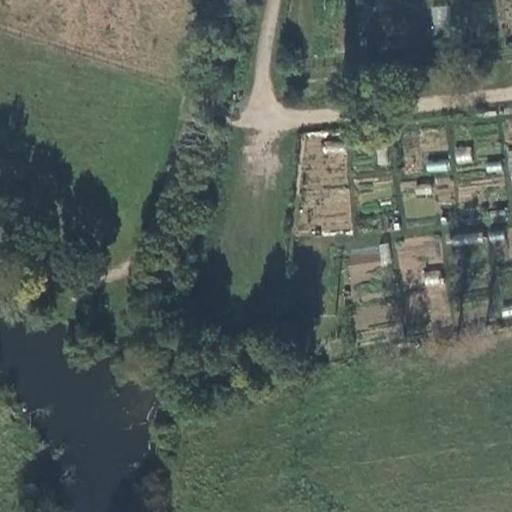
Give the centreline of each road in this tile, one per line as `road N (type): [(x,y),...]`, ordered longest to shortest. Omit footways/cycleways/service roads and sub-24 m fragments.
road 1 (track): [(274,0),(265,122),(511,95)]
road 2 (track): [(241,295),(265,122)]
